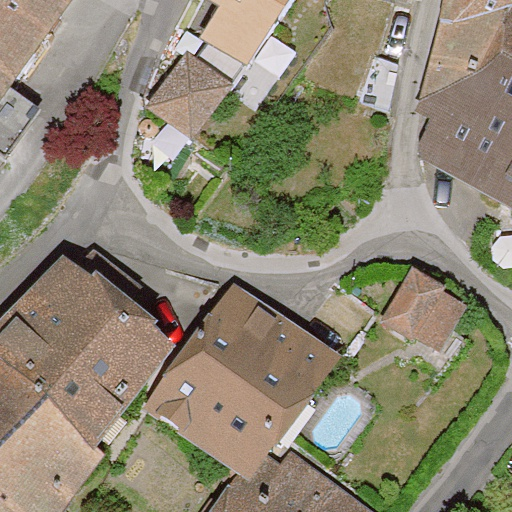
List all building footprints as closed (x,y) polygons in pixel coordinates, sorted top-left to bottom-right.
[(0,0),(0,148),(112,0),(0,0)] [(327,0),(233,0),(224,15),(236,23),(219,49),(271,84),(327,0)] [(511,0),(460,0),(429,161),(511,204),(511,0)] [(196,62),(162,115),(217,149),(250,96),(196,62)] [(356,355),(247,294),(199,343),(83,262),(0,348),(0,511),(81,511),(158,414),(249,481),(225,511),(382,511),(295,455),(356,355)] [(384,326),(445,351),(468,296),(407,270),(384,326)]
